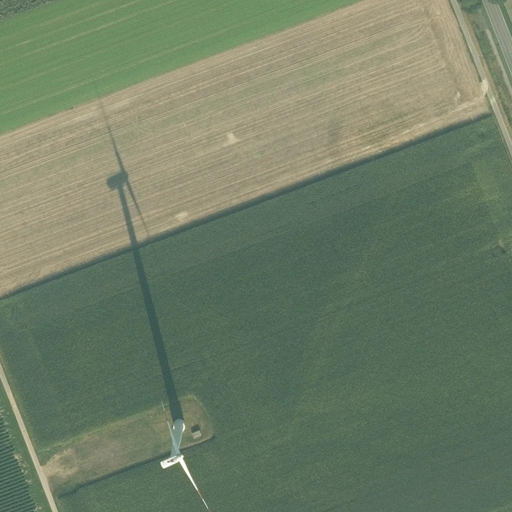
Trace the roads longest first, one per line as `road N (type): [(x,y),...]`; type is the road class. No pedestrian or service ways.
road 1 (track): [(511,151),(453,0)]
road 2 (track): [(0,371),(54,511)]
road 3 (track): [(41,477),(163,432)]
